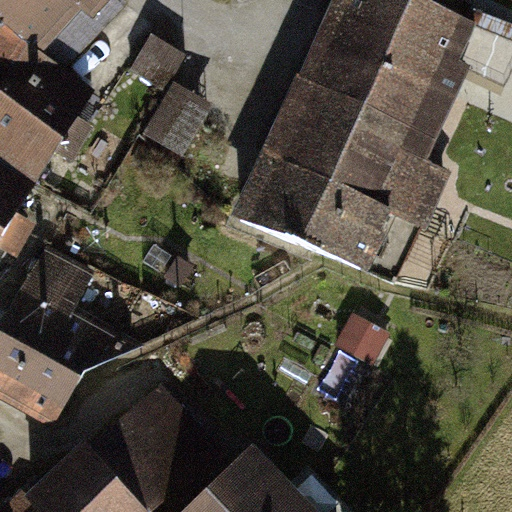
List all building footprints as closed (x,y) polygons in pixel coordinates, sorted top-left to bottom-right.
[(111,0),(0,0),(0,277),(112,102),(58,67),(111,0)] [(511,31),(437,0),(344,0),(250,218),(402,283),(511,31)] [(188,150),(215,100),(177,80),(151,130),(188,150)] [(104,276),(52,249),(0,356),(0,396),(66,426),(133,344),(85,312),(104,276)] [(0,511),(178,511),(211,471),(152,409),(44,508),(31,498),(18,511),(3,511),(0,508),(0,511)] [(335,511),(282,455),(220,511),(335,511)]
